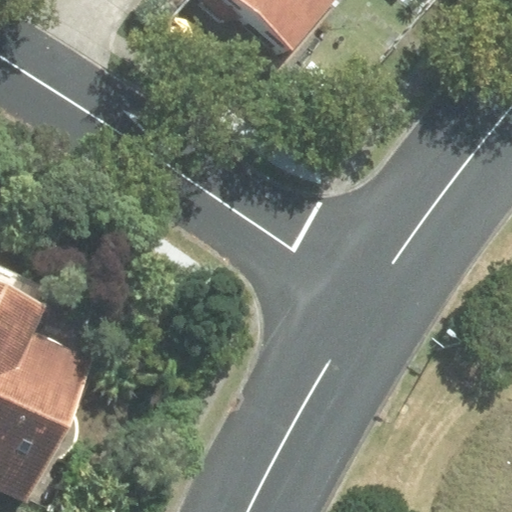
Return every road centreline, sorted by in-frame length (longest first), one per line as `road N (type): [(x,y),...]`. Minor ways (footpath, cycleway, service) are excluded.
road 1 (residential): [(0,54),(370,297)]
road 2 (tertiary): [(250,511),(370,297)]
road 3 (tertiary): [(370,297),(511,100)]
